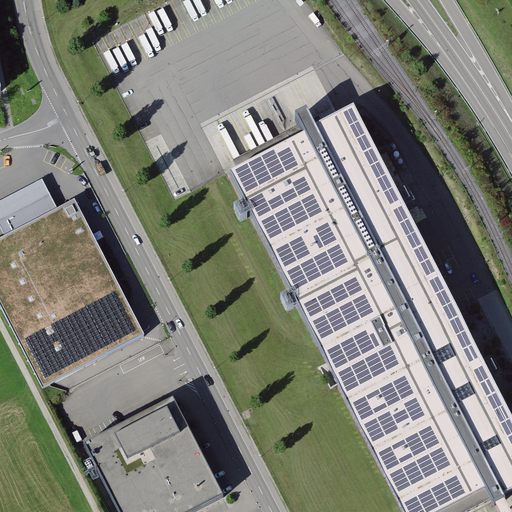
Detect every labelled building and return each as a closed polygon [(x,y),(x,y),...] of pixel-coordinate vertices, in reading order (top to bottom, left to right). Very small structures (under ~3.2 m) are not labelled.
[(511,420),(354,113),(229,177),(402,511),(469,511),(490,501),(492,504),(494,503),(498,501),(504,498),(511,493),(511,420)] [(0,218),(11,240),(62,213),(45,180),(0,203),(0,218)] [(11,240),(0,245),(0,301),(45,390),(145,339),(139,327),(85,223),(76,206),(62,213),(11,240)] [(284,320),(294,315),(288,303),(278,307),(284,320)] [(175,401),(84,447),(117,511),(197,511),(223,499),(184,420),(175,401)] [(499,511),(510,511),(504,498),(494,503),(499,511)]
